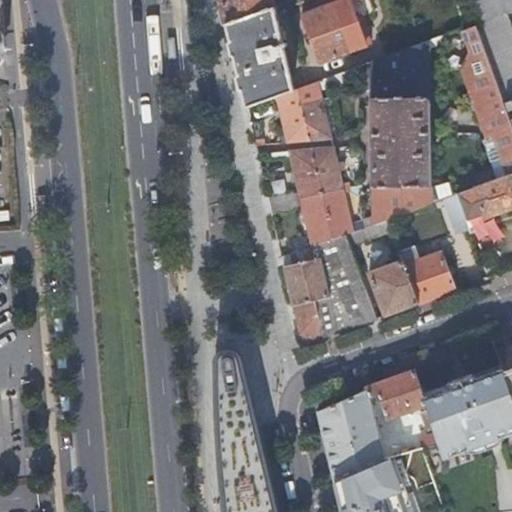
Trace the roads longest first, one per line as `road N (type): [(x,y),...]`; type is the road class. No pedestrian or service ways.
road 1 (primary): [(44,0),(95,511)]
road 2 (primary): [(175,511),(137,0)]
road 3 (residential): [(297,383),(209,12)]
road 4 (residential): [(511,304),(297,383)]
road 5 (residential): [(297,383),(290,412),(312,511)]
